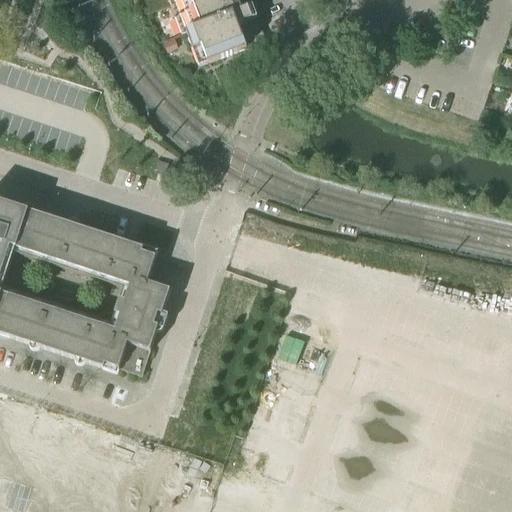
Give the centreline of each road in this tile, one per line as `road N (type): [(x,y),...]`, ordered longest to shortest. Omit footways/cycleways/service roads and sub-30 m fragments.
road 1 (residential): [(511,319),(220,217)]
road 2 (residential): [(506,0),(476,91),(385,63),(364,24)]
road 3 (unclassified): [(150,426),(216,234)]
road 4 (residential): [(150,426),(0,377)]
road 5 (unclassified): [(216,234),(100,197)]
